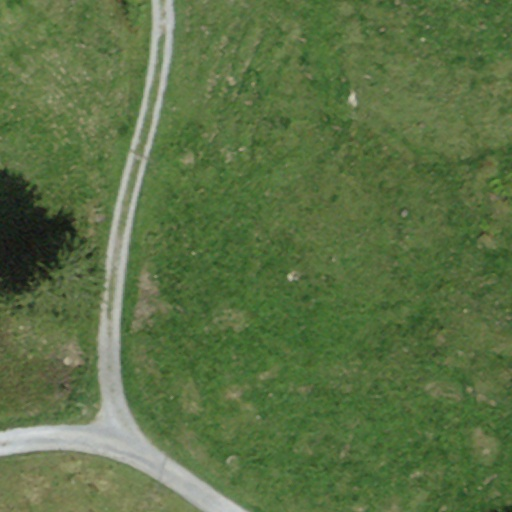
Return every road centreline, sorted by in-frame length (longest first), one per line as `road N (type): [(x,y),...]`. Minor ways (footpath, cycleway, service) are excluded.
road 1 (track): [(157,0),(158,67),(115,259),(107,434)]
road 2 (track): [(222,511),(107,434)]
